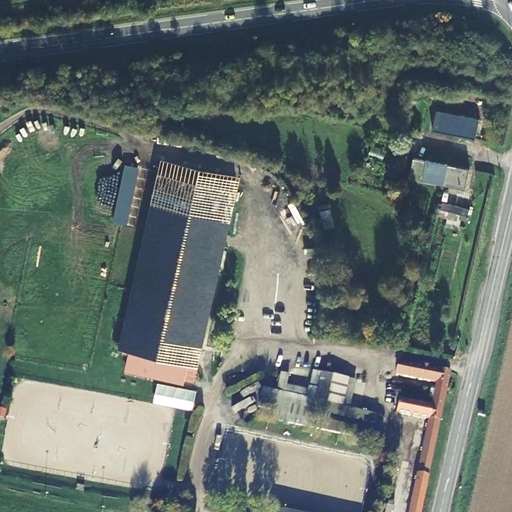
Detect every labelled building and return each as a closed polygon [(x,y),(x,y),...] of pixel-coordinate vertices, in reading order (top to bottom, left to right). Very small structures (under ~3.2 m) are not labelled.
[(433,130),(455,135),(459,113),(438,109),(433,130)] [(477,141),(481,118),(459,113),(455,135),(477,141)] [(392,176),(407,180),(411,164),(406,163),(408,155),(398,153),(392,176)] [(414,155),(409,176),(445,183),(449,164),(414,155)] [(445,183),(467,188),(471,169),(449,164),(445,183)] [(200,373),(236,195),(156,179),(121,357),(200,373)] [(450,211),(452,204),(441,201),(440,208),(450,211)] [(324,229),(335,227),(331,208),(320,211),(324,229)] [(448,235),(444,249),(446,250),(444,257),(456,260),(462,239),(448,235)] [(53,348),(50,364),(81,369),(83,353),(53,348)] [(399,365),(397,379),(434,386),(429,408),(396,402),(393,416),(426,422),(415,474),(429,477),(452,374),(399,365)] [(350,414),(357,384),(323,377),(315,376),(311,395),(288,391),(290,379),(282,378),(278,398),(293,401),(291,410),(316,415),(378,428),(378,427),(379,420),(350,414)] [(291,410),(293,401),(278,398),(264,395),(261,412),(276,415),(274,424),(288,427),(290,417),(291,410)] [(316,415),(291,410),(290,417),(315,422),(316,415)] [(315,422),(290,417),(288,427),(377,446),(379,435),(315,422)] [(406,511),(420,511),(429,477),(415,474),(406,511)]
